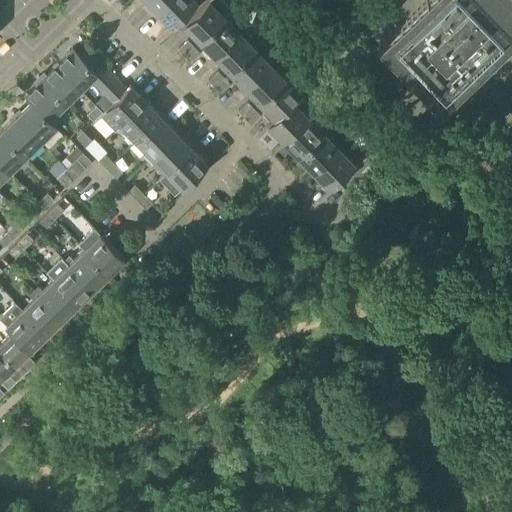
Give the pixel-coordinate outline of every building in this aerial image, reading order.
[(145,0),(155,10),(165,0),(145,0)] [(194,0),(165,0),(155,10),(171,26),(196,2),(194,0)] [(209,0),(184,25),(199,41),(225,16),(232,9),(222,0),(209,0)] [(511,0),(422,0),(378,42),(440,108),(511,38),(511,0)] [(214,56),(240,32),(225,16),(199,41),(214,56)] [(230,72),(255,47),(240,32),(214,56),(230,72)] [(184,55),(193,46),(187,40),(178,49),(184,55)] [(191,61),(200,53),(193,46),(184,55),(191,61)] [(245,87),(270,62),(255,47),(230,72),(245,87)] [(113,102),(126,88),(88,49),(80,56),(72,48),(56,63),(80,89),(90,79),(113,102)] [(260,102),(285,78),(270,62),(245,87),(260,102)] [(65,104),(80,89),(56,63),(41,78),(65,104)] [(215,86),(224,77),(217,71),(209,80),(215,86)] [(221,92),(230,84),(224,77),(215,86),(221,92)] [(49,119),(65,104),(41,78),(25,94),(31,101),(32,101),(49,119)] [(293,101),(294,101),(298,97),(301,94),(285,78),(260,102),(275,118),(293,101)] [(329,97),(336,90),(327,81),(320,88),(329,97)] [(116,129),(146,100),(130,84),(126,88),(113,102),(105,109),(102,112),(99,114),(115,130),(116,129)] [(336,90),(329,97),(338,106),(344,99),(336,90)] [(268,125),(284,141),(309,117),(308,116),(315,109),(301,94),(298,97),(294,101),(293,101),(275,118),(269,124),(268,125)] [(136,141),(161,116),(146,100),(116,129),(121,134),(125,130),(136,141)] [(57,126),(49,119),(32,101),(31,101),(16,116),(41,142),(57,126)] [(245,117),(254,108),(247,102),(238,111),(245,117)] [(99,114),(102,112),(95,105),(86,114),(93,120),(99,114)] [(245,117),(251,123),(260,115),(254,108),(245,117)] [(359,127),(366,121),(357,112),(350,118),(359,127)] [(25,157),(41,142),(16,116),(1,131),(25,157)] [(147,160),(176,132),(161,116),(136,141),(146,152),(142,156),(147,160)] [(299,156),(324,132),(309,117),(284,141),(299,156)] [(366,121),(359,127),(368,137),(375,130),(366,121)] [(0,161),(10,172),(25,157),(1,131),(0,131),(0,161)] [(85,146),(91,140),(82,131),(76,138),(85,146)] [(166,171),(191,147),(176,132),(147,160),(151,165),(155,161),(166,171)] [(314,172),(339,147),(324,132),(299,156),(314,172)] [(339,147),(314,172),(329,188),(341,177),(351,188),(391,148),(385,142),(362,157),(355,164),(354,163),(339,147)] [(60,162),(66,168),(70,165),(76,159),(82,153),(76,146),(60,162)] [(56,157),(60,154),(54,147),(51,151),(56,157)] [(166,171),(158,178),(174,195),(207,163),(191,147),(166,171)] [(76,159),(85,168),(91,162),(82,153),(76,159)] [(107,169),(113,163),(104,153),(98,160),(107,169)] [(78,174),(85,168),(76,159),(70,165),(78,174)] [(0,180),(10,172),(0,161),(0,180)] [(113,163),(107,169),(116,178),(122,172),(113,163)] [(72,181),(78,174),(70,165),(66,168),(63,172),(72,181)] [(65,187),(72,181),(63,172),(57,178),(65,187)] [(137,199),(143,193),(134,184),(128,190),(137,199)] [(38,201),(44,208),(53,199),(47,193),(38,201)] [(143,193),(137,199),(146,208),(152,202),(143,193)] [(35,217),(44,208),(38,201),(29,210),(35,217)] [(55,218),(64,209),(58,202),(49,211),(55,218)] [(47,226),(55,218),(49,211),(40,220),(47,226)] [(7,231),(13,238),(22,229),(16,223),(7,231)] [(124,258),(108,242),(95,229),(90,234),(94,238),(85,248),(109,273),(124,258)] [(0,242),(4,247),(13,238),(7,231),(0,238),(0,242)] [(18,242),(24,248),(34,239),(28,233),(18,242)] [(16,256),(24,248),(18,242),(10,250),(16,256)] [(93,288),(109,273),(85,248),(73,259),(69,255),(65,259),(93,288)] [(78,304),(93,288),(65,259),(59,265),(63,269),(54,278),(78,304)] [(63,318),(78,304),(54,278),(43,289),(38,285),(34,289),(63,318)] [(47,334),(63,318),(34,289),(29,294),(33,298),(23,309),(47,334)] [(23,309),(15,302),(0,316),(0,318),(12,331),(31,350),(47,334),(23,309)] [(37,356),(31,350),(12,331),(0,343),(0,349),(22,371),(37,356)] [(0,380),(6,386),(22,371),(0,349),(0,380)]
